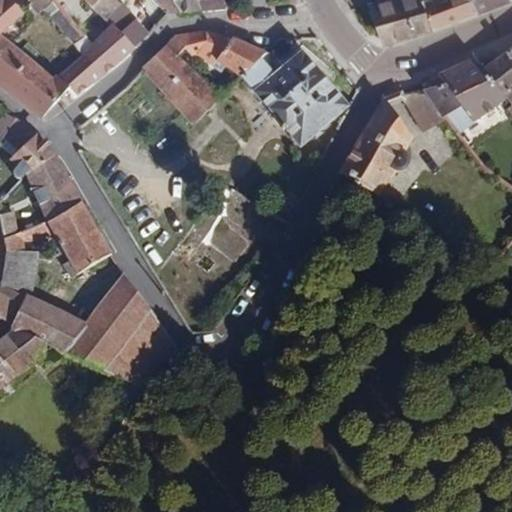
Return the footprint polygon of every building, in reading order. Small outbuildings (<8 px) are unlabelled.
[(0,33),(23,14),(19,11),(9,0),(3,0),(0,3),(0,33)] [(32,6),(39,14),(42,11),(74,46),(75,45),(85,37),(48,0),(38,0),(34,4),(32,6)] [(84,0),(105,20),(119,5),(113,0),(84,0)] [(153,0),(157,5),(166,15),(179,14),(169,0),(153,0)] [(195,0),(169,0),(179,14),(200,12),(195,0)] [(195,0),(200,12),(225,10),(222,0),(195,0)] [(386,0),(370,5),(383,43),(431,28),(419,0),(386,0)] [(419,0),(431,28),(474,12),(469,0),(419,0)] [(469,0),(474,12),(505,0),(469,0)] [(119,5),(105,20),(112,27),(120,35),(134,21),(119,5)] [(120,35),(133,50),(148,36),(134,21),(120,35)] [(67,90),(75,98),(133,50),(120,35),(112,27),(97,41),(85,37),(75,45),(81,55),(57,76),(69,87),(67,90)] [(200,63),(194,56),(197,54),(215,68),(221,71),(224,66),(240,77),(241,76),(265,54),(263,53),(231,40),(204,31),(175,35),(163,47),(190,72),(200,63)] [(69,87),(57,76),(53,80),(0,36),(0,86),(42,119),(67,90),(69,87)] [(190,72),(163,47),(141,69),(143,70),(160,90),(178,111),(193,126),(219,99),(211,91),(190,72)] [(511,48),(482,71),(487,78),(502,99),(505,97),(511,105),(509,108),(511,111),(511,48)] [(346,107),(302,54),(285,68),(273,54),(265,54),(241,76),(255,93),(299,145),(346,107)] [(438,76),(445,86),(424,91),(446,120),(447,122),(457,134),(473,123),(504,101),(502,99),(487,78),(482,71),(476,59),(438,76)] [(143,70),(132,80),(151,98),(160,90),(143,70)] [(211,91),(219,99),(231,87),(222,79),(211,91)] [(446,120),(424,91),(401,96),(422,131),(446,120)] [(411,141),(383,102),(338,176),(376,199),(398,163),(402,164),(407,163),(410,160),(411,156),(410,151),(407,148),(411,141)] [(16,119),(2,108),(0,111),(0,142),(6,133),(16,119)] [(16,119),(6,133),(17,142),(28,129),(16,119)] [(81,203),(54,153),(36,135),(10,160),(17,167),(14,171),(14,175),(15,177),(18,178),(20,178),(23,178),(26,174),(47,223),(81,203)] [(293,177),(274,215),(289,225),(310,186),(293,177)] [(65,252),(98,232),(81,203),(47,223),(16,235),(13,224),(0,227),(3,240),(6,251),(1,286),(0,286),(0,317),(12,326),(55,348),(64,352),(85,326),(30,299),(35,259),(53,261),(53,254),(40,252),(25,252),(24,241),(33,242),(54,233),(65,252)] [(10,213),(0,215),(0,225),(0,227),(13,224),(10,213)] [(98,232),(65,252),(70,261),(63,265),(71,278),(111,255),(98,232)] [(85,326),(64,352),(104,371),(151,310),(125,276),(85,326)] [(12,331),(0,340),(0,390),(55,348),(12,326),(12,331)] [(268,343),(256,338),(249,354),(262,359),(268,343)] [(79,483),(57,511),(103,511),(104,510),(79,483)]
